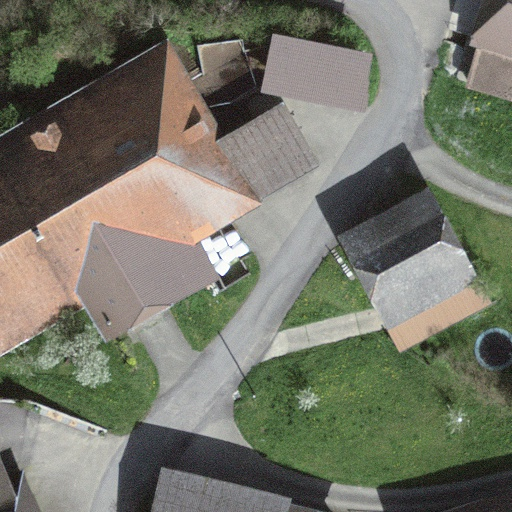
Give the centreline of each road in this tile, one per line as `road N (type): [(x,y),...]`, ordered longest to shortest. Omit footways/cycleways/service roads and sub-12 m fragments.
road 1 (unclassified): [(112,511),(132,464),(222,363),(375,142),(404,64),(414,0)]
road 2 (track): [(165,423),(239,470),(329,498),(404,502),(511,488)]
